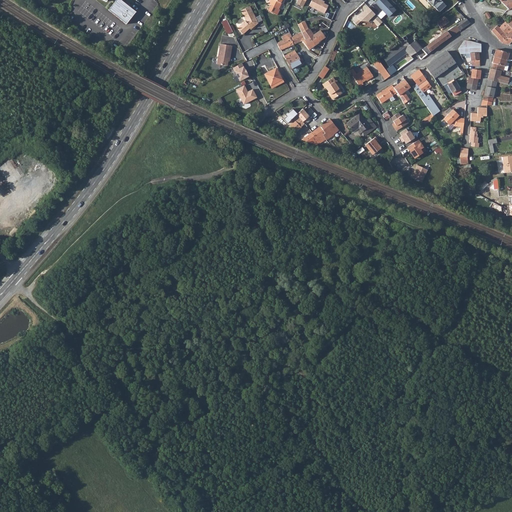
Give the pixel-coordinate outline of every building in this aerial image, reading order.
[(125,24),(135,12),(119,0),(115,0),(107,10),(125,24)] [(271,0),(269,5),(278,9),(281,3),(281,0),(271,0)] [(312,0),(310,6),(325,14),(329,6),(324,3),(325,2),(321,0),(312,0)] [(376,0),(368,8),(380,20),(385,15),(388,18),(396,10),(393,7),(386,0),(376,0)] [(425,0),(432,6),(433,6),(439,12),(446,6),(439,0),(425,0)] [(511,0),(502,0),(501,1),(510,10),(511,8),(511,0)] [(237,29),(242,35),(247,31),(247,30),(248,29),(249,29),(251,30),(255,26),(258,24),(250,7),(241,12),(245,22),(237,29)] [(374,15),(368,8),(356,18),(363,26),(374,15)] [(343,27),(346,29),(351,19),(348,16),(343,27)] [(413,39),(423,49),(427,46),(431,51),(437,47),(456,33),(452,28),(448,31),(447,31),(443,34),(440,29),(449,22),(444,17),(437,22),(437,21),(413,39)] [(452,28),(456,33),(462,29),(470,23),(466,19),(452,28)] [(298,24),(301,32),(308,29),(305,22),(298,24)] [(498,37),(504,32),(505,34),(511,28),(508,23),(506,22),(500,27),(498,26),(492,31),(498,37)] [(301,32),(305,40),(302,41),(308,49),(309,50),(318,43),(318,42),(325,37),(320,30),(318,32),(313,35),(309,29),(308,29),(301,32)] [(277,44),(280,50),(293,45),(302,41),(305,40),(301,32),(291,37),(290,36),(288,37),(288,38),(285,40),(277,43),(277,44)] [(498,37),(503,43),(510,44),(511,42),(511,40),(509,37),(508,38),(506,36),(507,35),(505,34),(504,32),(498,37)] [(408,54),(413,60),(418,56),(421,60),(427,56),(431,51),(427,46),(423,49),(413,39),(411,37),(399,44),(408,54)] [(460,54),(470,53),(479,53),(480,53),(480,44),(465,40),(463,42),(458,49),(460,54)] [(388,52),(395,63),(408,54),(399,44),(393,48),(388,52)] [(228,62),(229,59),(230,59),(232,47),(221,45),(217,65),(227,67),(228,62)] [(494,57),(507,60),(506,62),(509,63),(509,61),(511,60),(511,53),(496,50),(494,57)] [(284,57),(291,69),(303,63),(300,57),(299,57),(297,54),(295,51),(288,54),(286,54),(287,55),(284,57)] [(382,56),(390,67),(395,63),(388,52),(382,56)] [(425,68),(427,71),(427,70),(432,76),(434,79),(447,69),(445,66),(453,60),(448,52),(440,57),(425,68)] [(470,53),(470,57),(471,61),(479,60),(480,60),(479,53),(470,53)] [(491,68),(502,71),(504,71),(504,69),(506,62),(507,60),(494,57),(492,63),(493,63),(491,68)] [(378,59),(372,63),(385,80),(390,76),(378,59)] [(445,66),(447,69),(455,63),(453,60),(445,66)] [(447,69),(452,76),(451,77),(452,78),(454,80),(465,74),(462,70),(460,71),(455,63),(447,69)] [(242,65),(234,69),(240,82),(248,78),(247,74),(246,71),(245,71),(242,65)] [(318,75),(323,78),(329,69),(324,67),(318,75)] [(367,67),(353,76),(359,86),(363,84),(362,82),(365,81),(373,76),(367,67)] [(471,77),(478,79),(479,80),(480,71),(480,68),(472,67),(471,77)] [(499,83),(508,85),(509,79),(500,76),(502,71),(491,68),(490,68),(488,76),(488,77),(487,80),(497,82),(499,83)] [(265,75),(272,89),(284,82),(277,69),(265,75)] [(410,76),(416,85),(416,84),(418,86),(421,84),(426,91),(431,87),(426,80),(418,71),(410,76)] [(467,84),(477,86),(478,79),(471,77),(469,77),(467,84)] [(323,85),(325,89),(326,88),(333,99),(342,94),(339,90),(341,88),(337,81),(336,82),(333,78),(323,85)] [(394,88),(397,92),(399,96),(403,105),(409,100),(403,93),(409,88),(407,85),(404,80),(394,88)] [(483,100),(492,102),(495,102),(496,99),(493,99),(495,89),(497,82),(487,80),(485,92),(483,91),(482,95),(484,96),(483,100)] [(447,85),(452,93),(454,96),(461,93),(459,89),(455,81),(447,85)] [(416,85),(412,87),(419,97),(432,116),(439,111),(437,108),(427,95),(425,96),(423,93),(426,91),(421,84),(418,86),(416,84),(416,85)] [(244,86),(236,90),(244,105),(257,99),(253,90),(247,93),(245,90),(246,90),(244,86)] [(380,93),(377,96),(382,103),(388,99),(392,96),(397,92),(394,88),(392,86),(380,93)] [(302,108),(297,114),(302,120),(303,122),(309,116),(302,108)] [(471,114),(471,121),(480,122),(480,118),(483,118),(483,116),(486,116),(486,108),(481,108),(478,108),(477,114),(471,114)] [(286,112),(280,116),(282,119),(287,123),(292,118),(297,114),(292,109),(287,113),(286,112)] [(453,110),(444,119),(445,120),(446,122),(448,124),(450,125),(451,123),(454,126),(463,127),(464,119),(458,118),(458,117),(456,115),(457,114),(453,110)] [(393,126),(396,131),(408,123),(403,116),(401,117),(398,113),(391,118),(395,125),(393,126)] [(361,132),(372,123),(369,119),(365,122),(359,114),(346,124),(353,132),(358,128),(361,132)] [(430,116),(422,120),(424,124),(432,120),(430,116)] [(291,127),(296,132),(301,127),(298,124),(296,121),(295,120),(289,125),(291,127)] [(312,132),(321,143),(323,143),(324,143),(327,141),(334,135),(339,130),(330,120),(328,121),(312,132)] [(361,132),(365,136),(376,128),(372,123),(361,132)] [(471,127),(469,143),(472,143),(471,147),(479,148),(479,144),(478,144),(478,138),(477,138),(477,134),(477,132),(476,132),(476,128),(471,127)] [(406,129),(400,133),(402,136),(399,138),(402,141),(404,140),(406,144),(414,138),(410,131),(408,132),(406,129)] [(302,139),(318,145),(321,143),(312,132),(302,139)] [(378,141),(375,138),(365,146),(373,155),(381,149),(376,143),(378,141)] [(419,140),(407,148),(410,151),(408,152),(411,156),(412,155),(415,159),(423,153),(420,150),(423,148),(419,140)] [(468,149),(461,148),(460,158),(467,157),(468,149)] [(502,157),(503,167),(503,168),(511,167),(511,159),(511,155),(502,157)] [(428,170),(418,166),(412,178),(422,182),(428,170)] [(484,194),(491,188),(485,181),(479,188),(484,194)]
